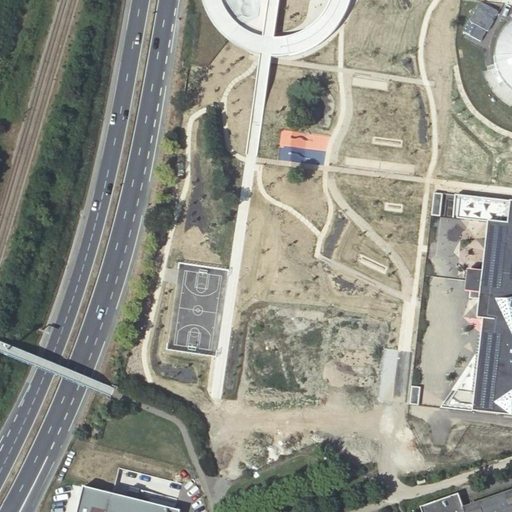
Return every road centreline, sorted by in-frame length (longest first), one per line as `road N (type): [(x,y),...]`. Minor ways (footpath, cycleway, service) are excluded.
road 1 (trunk): [(140,0),(83,262),(0,465)]
road 2 (trunk): [(7,511),(99,293),(151,92)]
road 3 (trunk): [(24,511),(129,247),(151,92)]
